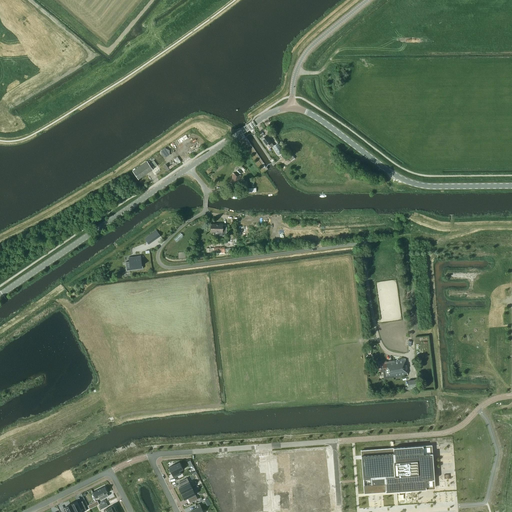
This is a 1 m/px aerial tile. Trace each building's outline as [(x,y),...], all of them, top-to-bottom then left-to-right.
[(267,135),(261,140),(266,147),(269,144),(272,147),(272,146),(278,155),(283,151),(284,151),(283,150),(278,143),(274,145),(272,142),(267,135)] [(287,148),(283,150),(284,151),(283,151),(291,161),(294,158),(287,148)] [(139,180),(153,170),(147,161),(133,171),(139,180)] [(217,172),(225,167),(223,164),(215,169),(217,172)] [(241,176),(233,173),(230,183),(232,183),(231,185),(236,187),(237,185),(238,185),(241,176)] [(220,236),(226,236),(226,230),(223,230),(223,224),(211,224),(211,232),(220,232),(220,236)] [(237,244),(252,244),(253,225),(237,224),(237,244)] [(178,241),(184,235),(181,232),(175,239),(178,241)] [(129,262),(126,262),(126,268),(142,266),(141,256),(129,257),(129,262)] [(379,371),(383,371),(384,379),(408,375),(406,367),(405,359),(394,361),(394,360),(386,362),(386,361),(382,362),(382,363),(378,363),(379,371)] [(405,390),(418,388),(417,379),(408,380),(408,387),(405,387),(405,390)] [(394,447),(361,450),(364,492),(433,486),(430,446),(394,449),(394,447)] [(180,462),(169,467),(174,478),(179,476),(177,472),(183,469),(180,462)] [(182,486),(179,488),(182,494),(192,488),(187,478),(180,482),(182,486)] [(104,486),(93,492),(96,498),(99,497),(101,500),(105,498),(103,495),(107,493),(104,486)] [(192,488),(182,494),(185,500),(188,498),(190,503),(198,499),(192,488)] [(75,502),(70,504),(73,511),(82,511),(85,511),(81,503),(77,505),(75,502)] [(197,508),(190,511),(203,511),(201,506),(199,503),(196,505),(197,508)]
